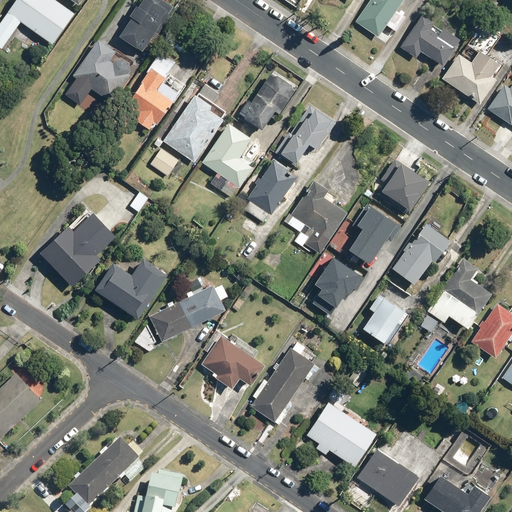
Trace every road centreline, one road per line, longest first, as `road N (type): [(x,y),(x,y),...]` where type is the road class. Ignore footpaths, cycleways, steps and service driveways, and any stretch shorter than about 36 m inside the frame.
road 1 (residential): [(511,185),(232,0)]
road 2 (residential): [(123,378),(324,511)]
road 3 (residential): [(123,378),(0,493)]
road 4 (residential): [(0,296),(123,378)]
